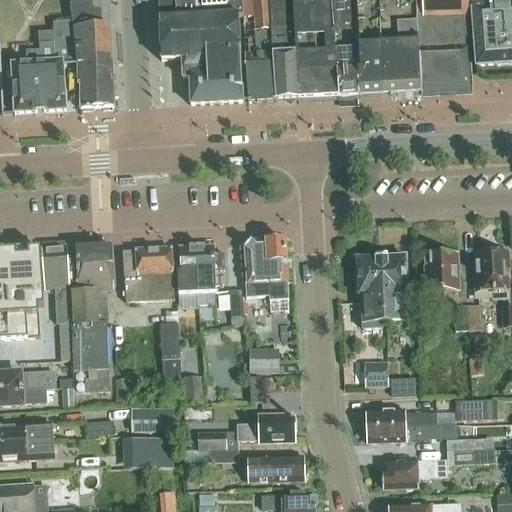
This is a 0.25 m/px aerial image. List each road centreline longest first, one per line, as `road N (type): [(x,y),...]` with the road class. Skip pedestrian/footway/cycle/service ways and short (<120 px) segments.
road 1 (residential): [(0,227),(310,209)]
road 2 (secondary): [(0,171),(309,156)]
road 3 (residential): [(350,511),(321,413),(310,209)]
road 4 (secondary): [(309,156),(511,145)]
road 5 (residential): [(310,209),(511,199)]
